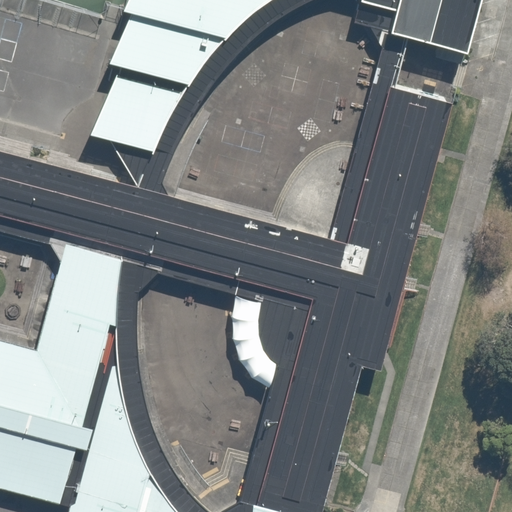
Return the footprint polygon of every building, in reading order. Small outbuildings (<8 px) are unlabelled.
[(105,130),(134,178),(165,186),(158,176),(167,153),(176,133),(187,112),(197,94),(209,76),(224,58),(240,40),(257,25),(277,10),(293,0),(119,0),(118,1),(128,4),(105,53),(118,57),(85,125),(105,130)] [(355,0),(352,14),(365,17),(405,29),(436,37),(432,50),(458,58),(462,45),(463,45),(474,0),(355,0)] [(405,29),(365,17),(379,40),(327,230),(165,186),(134,178),(0,142),(0,223),(46,236),(48,229),(119,248),(118,252),(155,262),(154,264),(256,292),(254,304),(253,316),(254,328),(258,341),(265,351),(274,356),(236,492),(247,496),(247,493),(313,511),(315,511),(357,355),(375,361),(448,93),(392,78),(405,29)] [(0,480),(57,496),(72,437),(82,440),(79,415),(105,314),(112,316),(113,300),(113,285),(115,268),(118,252),(119,248),(48,229),(46,236),(49,237),(58,255),(34,343),(0,333),(0,480)] [(245,511),(247,496),(236,492),(210,509),(196,496),(182,480),(170,463),(159,442),(152,425),(145,406),(140,389),(136,367),(134,347),(133,321),(133,299),(135,284),(154,264),(155,262),(118,252),(115,268),(113,285),(113,300),(112,316),(105,314),(79,415),(88,418),(82,440),(72,437),(57,496),(67,498),(63,511),(245,511)] [(313,511),(247,493),(247,496),(245,511),(313,511)]
